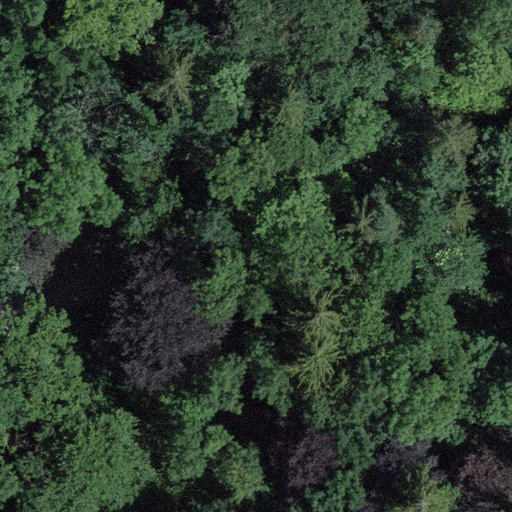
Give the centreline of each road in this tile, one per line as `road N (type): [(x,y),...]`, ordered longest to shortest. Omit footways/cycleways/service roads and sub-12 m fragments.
road 1 (track): [(471,511),(90,225)]
road 2 (track): [(90,225),(112,128),(175,0)]
road 3 (track): [(0,320),(90,225)]
